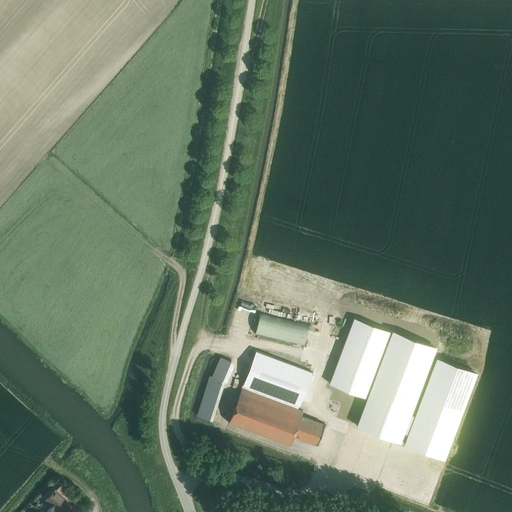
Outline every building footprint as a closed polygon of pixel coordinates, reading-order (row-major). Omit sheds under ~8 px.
[(255,334),(304,346),(310,324),(261,312),(255,334)] [(338,354),(416,372),(421,351),(343,333),(338,354)] [(255,355),(242,388),(303,411),(315,378),(255,355)] [(207,383),(198,416),(209,420),(222,380),(231,361),(221,357),(212,376),(210,375),(207,383)] [(436,358),(404,443),(445,459),(477,374),(436,358)] [(324,377),(334,379),(337,368),(326,366),(324,377)] [(366,374),(343,366),(331,399),(354,408),(366,374)] [(374,431),(395,375),(375,367),(353,424),(374,431)] [(398,440),(415,394),(420,381),(400,374),(395,386),(378,433),(398,440)] [(317,444),(325,424),(301,415),(303,411),(242,388),(229,422),(290,445),(294,435),(317,444)] [(330,413),(348,421),(353,410),(335,402),(330,413)] [(68,511),(59,503),(64,498),(55,490),(46,499),(51,503),(51,507),(46,511),(68,511)]
